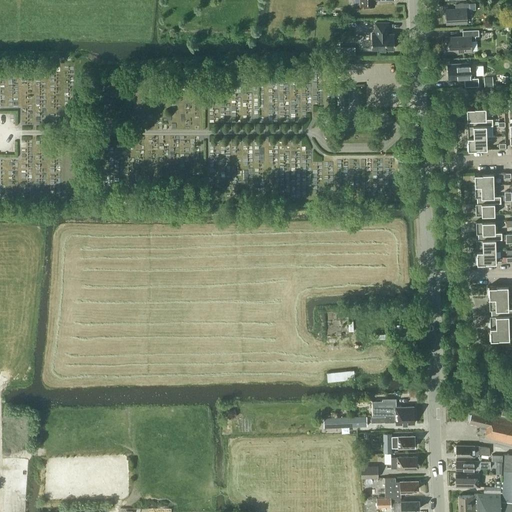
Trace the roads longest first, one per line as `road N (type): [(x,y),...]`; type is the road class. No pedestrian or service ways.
road 1 (tertiary): [(440,511),(429,277)]
road 2 (tertiary): [(422,162),(415,0)]
